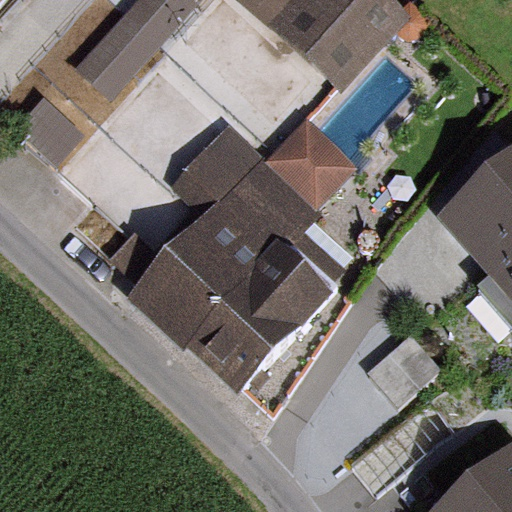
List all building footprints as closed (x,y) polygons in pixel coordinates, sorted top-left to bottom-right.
[(145,0),(81,70),(117,103),(211,0),(145,0)] [(399,24),(373,0),(242,0),(239,4),(335,93),(399,24)] [(68,46),(84,62),(125,21),(110,5),(68,46)] [(309,223),(218,140),(167,196),(190,216),(173,234),(187,246),(122,317),(223,408),(253,375),(337,283),(291,242),(309,223)] [(511,167),(442,228),(511,308),(511,167)] [(511,511),(511,455),(449,511),(511,511)]
